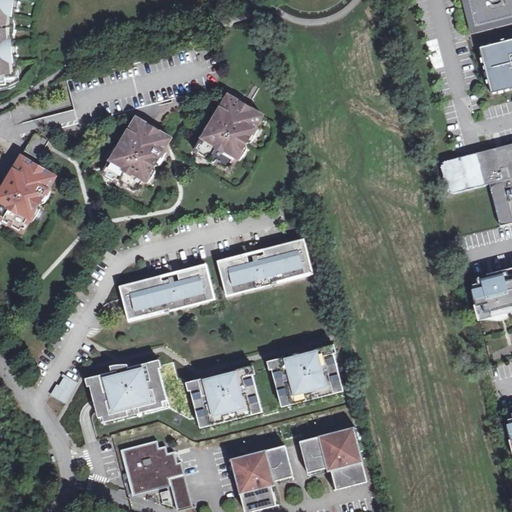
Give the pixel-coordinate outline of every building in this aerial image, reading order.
[(20,84),(18,70),(10,71),(10,64),(14,63),(14,62),(14,57),(13,49),(13,42),(9,43),(8,42),(9,38),(11,36),(15,36),(15,30),(15,26),(15,25),(11,25),(8,22),(9,18),(12,18),(13,17),(13,11),(15,3),(15,0),(0,0),(0,92),(6,91),(13,88),(20,84)] [(511,0),(475,0),(482,26),(480,27),(480,28),(481,30),(482,31),(484,31),(485,30),(485,28),(511,21),(511,0)] [(511,36),(489,43),(501,90),(511,87),(511,36)] [(48,131),(206,90),(195,48),(130,65),(67,82),(74,110),(45,118),(46,125),(48,131)] [(239,103),(240,100),(228,93),(196,148),(234,170),(266,115),(253,108),(252,110),(239,103)] [(252,110),(253,108),(240,100),(239,103),(252,110)] [(149,126),(150,124),(136,116),(104,172),(142,194),(174,138),(162,131),(161,133),(149,126)] [(161,133),(162,131),(150,124),(149,126),(161,133)] [(39,158),(49,141),(36,134),(26,151),(39,158)] [(511,144),(440,163),(448,196),(489,186),(500,226),(511,223),(511,144)] [(33,164),(35,162),(22,154),(0,190),(0,214),(27,231),(59,176),(47,169),(45,172),(33,164)] [(45,172),(47,169),(35,162),(33,164),(45,172)] [(175,270),(118,285),(123,304),(128,326),(317,276),(306,235),(250,250),(175,270)] [(511,314),(511,271),(473,282),(484,322),(511,314)] [(315,278),(230,298),(230,300),(316,280),(315,278)] [(337,348),(325,351),(326,357),(336,355),(338,354),(337,348)] [(283,367),(274,369),(282,404),(307,398),(306,395),(318,392),(319,396),(344,390),(336,355),(326,357),(325,351),(309,355),(312,367),(300,370),(297,358),(282,361),(283,367)] [(309,355),(297,358),(300,370),(312,367),(309,355)] [(271,370),(274,369),(283,367),(282,361),(270,364),(271,370)] [(114,372),(98,375),(99,381),(91,382),(100,417),(124,411),(124,412),(145,408),(144,406),(169,400),(160,366),(153,368),(151,362),(131,367),(130,364),(119,364),(120,370),(114,372)] [(175,362),(160,366),(169,400),(171,408),(191,419),(199,417),(192,388),(191,383),(183,377),(179,378),(175,362)] [(255,367),(243,370),(244,376),(254,374),(257,373),(255,367)] [(202,386),(192,388),(199,417),(200,424),(226,418),(225,414),(236,411),(237,415),(263,409),(254,374),(244,376),(243,370),(228,374),(231,386),(219,389),(216,377),(200,380),(202,386)] [(228,374),(216,377),(219,389),(231,386),(228,374)] [(56,385),(49,396),(67,407),(80,385),(62,375),(61,377),(63,378),(58,386),(56,385)] [(200,380),(191,383),(192,388),(202,386),(200,380)] [(307,398),(282,404),(284,413),(346,398),(344,390),(319,396),(307,398)] [(171,408),(169,400),(144,406),(145,408),(124,412),(124,411),(100,417),(102,425),(171,408)] [(226,418),(200,424),(202,432),(264,418),(263,409),(237,415),(226,418)] [(314,441),(301,444),(308,471),(321,468),(322,471),(330,468),(333,481),(365,474),(360,452),(359,452),(358,446),(359,446),(357,441),(354,442),(352,432),(329,437),(329,438),(323,440),(323,439),(314,441)] [(158,440),(122,449),(134,495),(172,486),(178,511),(193,507),(182,462),(178,463),(176,451),(169,453),(167,446),(160,448),(158,440)] [(280,478),(293,475),(287,448),(274,451),(265,453),(265,454),(259,456),(259,455),(236,460),(239,471),(236,471),(237,476),(238,476),(239,482),(238,482),(241,491),(244,504),(274,497),(270,483),(281,481),(280,478)] [(236,460),(230,462),(233,472),(236,471),(239,471),(236,460)] [(321,468),(308,471),(309,477),(322,474),(321,468)] [(293,475),(280,478),(281,481),(281,484),(295,481),(293,475)] [(169,491),(161,493),(164,503),(173,506),(169,491)]
